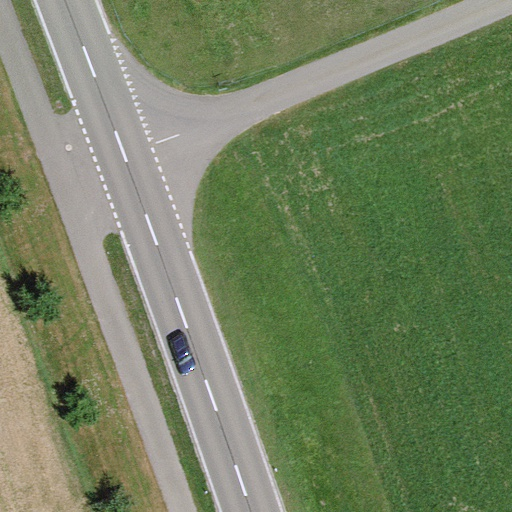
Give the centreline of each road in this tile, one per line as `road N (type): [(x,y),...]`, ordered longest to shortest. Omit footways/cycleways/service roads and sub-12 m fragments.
road 1 (track): [(171,511),(0,33)]
road 2 (unclassified): [(510,0),(130,168)]
road 3 (secondary): [(249,511),(130,168)]
road 4 (secondary): [(130,168),(62,0)]
